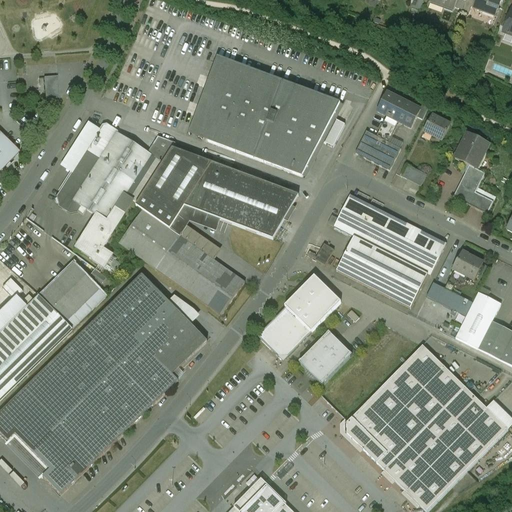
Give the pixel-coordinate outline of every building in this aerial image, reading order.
[(423,0),(414,0),(412,8),(420,11),(423,0)] [(430,0),(429,5),(453,14),(457,0),(430,0)] [(501,1),(499,0),(476,0),(473,9),(495,17),(501,1)] [(511,10),(503,33),(511,36),(511,10)] [(339,104),(234,66),(206,143),(301,177),(319,142),(332,148),(344,125),(332,119),(339,104)] [(58,78),(44,79),(46,104),(60,103),(58,78)] [(414,109),(386,94),(376,113),(386,117),(398,124),(410,130),(416,119),(420,112),(414,109)] [(419,99),(414,109),(420,112),(416,119),(421,122),(430,105),(419,99)] [(450,126),(431,116),(423,132),(441,142),(450,126)] [(398,124),(386,117),(375,137),(388,144),(398,124)] [(60,167),(73,176),(102,132),(89,123),(60,167)] [(61,195),(73,202),(117,134),(105,126),(102,132),(73,176),(61,195)] [(388,144),(375,137),(365,132),(354,154),(388,171),(399,150),(388,144)] [(152,157),(148,154),(117,134),(73,202),(80,207),(97,218),(114,229),(132,202),(126,197),(152,157)] [(488,145),(466,134),(454,159),(469,167),(477,171),(486,153),(484,152),(488,145)] [(0,171),(5,168),(6,169),(10,165),(9,164),(19,154),(0,135),(0,171)] [(137,203),(172,150),(175,145),(158,138),(148,154),(152,157),(126,197),(132,202),(137,203)] [(298,196),(172,150),(137,203),(135,207),(142,212),(169,230),(184,207),(272,241),(298,196)] [(426,175),(405,166),(400,177),(421,187),(426,175)] [(477,171),(469,167),(453,198),(486,215),(493,202),(475,193),(484,174),(477,171)] [(77,213),(80,207),(73,202),(61,195),(58,199),(60,207),(71,214),(77,213)] [(354,237),(370,206),(349,196),(338,219),(334,227),(354,237)] [(446,245),(370,206),(354,237),(336,272),(409,309),(427,275),(430,276),(446,245)] [(169,230),(142,212),(119,244),(222,317),(245,283),(169,230)] [(326,223),(334,227),(338,219),(330,215),(326,223)] [(114,229),(97,218),(94,222),(92,223),(91,227),(88,232),(106,243),(114,229)] [(106,243),(88,232),(88,231),(76,250),(94,261),(93,262),(103,269),(104,269),(111,256),(102,251),(106,243)] [(333,251),(323,245),(313,260),(323,266),(333,251)] [(450,270),(452,271),(459,274),(473,282),(483,263),(459,251),(450,270)] [(116,260),(111,256),(104,269),(108,272),(110,271),(112,268),(112,266),(116,260)] [(74,263),(39,297),(72,331),(107,297),(74,263)] [(452,271),(443,288),(450,292),(459,274),(452,271)] [(313,277),(283,307),(286,309),(310,333),(340,303),(313,277)] [(146,279),(138,279),(0,413),(0,436),(7,444),(15,436),(49,471),(43,477),(60,495),(177,382),(170,376),(205,342),(146,279)] [(425,297),(436,303),(443,288),(432,283),(425,297)] [(436,303),(465,318),(473,303),(450,292),(443,288),(436,303)] [(0,314),(14,301),(3,289),(0,291),(0,314)] [(511,367),(511,334),(492,324),(502,305),(478,293),(473,303),(465,318),(454,339),(511,367)] [(72,331),(39,297),(27,309),(0,335),(0,388),(35,354),(42,361),(72,331)] [(0,314),(0,335),(27,309),(17,298),(14,301),(0,314)] [(310,333),(286,309),(258,337),(276,356),(288,356),(310,333)] [(351,356),(329,333),(298,363),(321,386),(351,356)] [(347,431),(347,437),(424,511),(428,511),(507,431),(422,346),(346,423),(347,431)] [(414,511),(424,511),(347,437),(347,431),(337,422),(327,432),(342,448),(345,444),(414,511)] [(226,511),(242,511),(266,488),(291,511),(297,511),(270,484),(273,482),(263,471),(226,507),(229,510),(226,511)] [(291,511),(266,488),(242,511),(291,511)]
